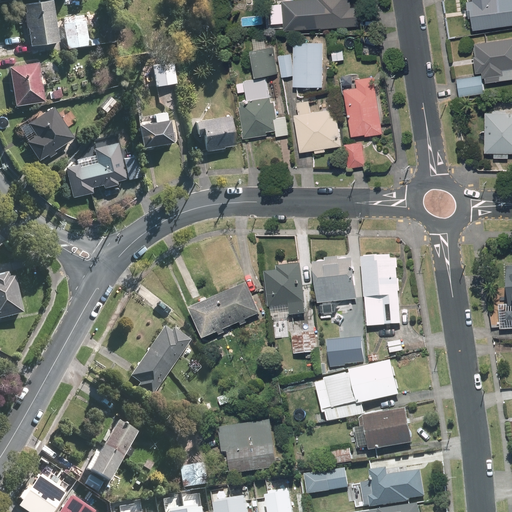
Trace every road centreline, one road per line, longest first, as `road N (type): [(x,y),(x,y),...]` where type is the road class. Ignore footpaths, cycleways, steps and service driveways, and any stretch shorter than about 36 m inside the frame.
road 1 (residential): [(416,202),(187,209),(141,235),(112,265)]
road 2 (residential): [(479,511),(442,223)]
road 3 (residential): [(112,265),(0,458)]
road 4 (residential): [(437,177),(410,0)]
road 5 (residential): [(112,265),(39,230),(0,193)]
